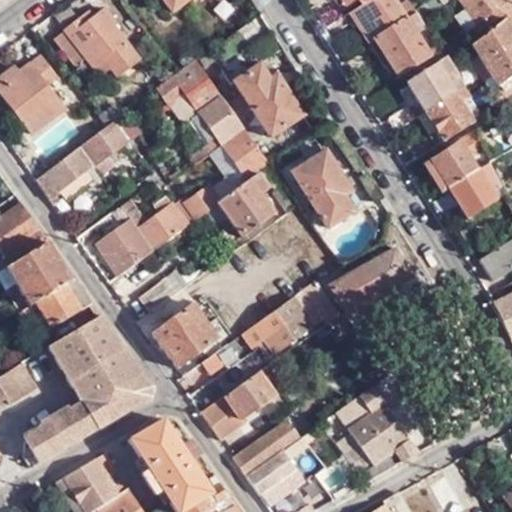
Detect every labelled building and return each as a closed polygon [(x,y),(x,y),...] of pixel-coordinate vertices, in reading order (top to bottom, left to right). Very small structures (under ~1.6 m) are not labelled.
[(188,0),(159,0),(169,14),(188,0)] [(326,0),(337,15),(357,0),(362,0),(365,2),(367,0),(326,0)] [(369,42),(373,39),(413,11),(407,2),(400,6),(395,0),(367,0),(365,2),(349,13),(369,42)] [(420,22),(440,7),(434,0),(429,0),(413,11),(420,22)] [(511,4),(511,1),(511,0),(454,0),(459,6),(448,13),(459,28),(470,21),(477,30),(504,11),(511,4)] [(388,81),(414,64),(437,48),(434,43),(426,49),(415,32),(423,26),(420,22),(413,11),(373,39),(393,71),(385,77),(388,81)] [(92,21),(87,15),(51,41),(73,70),(84,61),(89,68),(86,71),(93,82),(103,73),(111,83),(137,63),(112,31),(113,28),(103,13),(92,21)] [(511,30),(503,18),(468,43),(476,52),(467,58),(485,83),(493,77),(511,102),(511,100),(511,30)] [(461,86),(441,55),(437,48),(414,64),(416,69),(405,77),(407,80),(396,87),(404,100),(389,110),(392,114),(386,118),(394,131),(414,117),(461,86)] [(53,75),(38,56),(0,85),(0,99),(25,132),(59,106),(41,83),(53,75)] [(220,98),(194,64),(177,77),(158,91),(169,106),(184,96),(198,114),(220,98)] [(304,117),(277,77),(269,81),(258,67),(234,85),(271,139),(304,117)] [(414,159),(470,122),(457,102),(468,95),(461,86),(414,117),(425,133),(405,147),(414,159)] [(198,114),(184,96),(169,106),(183,125),(198,114)] [(222,146),(244,132),(220,98),(198,114),(216,138),(222,146)] [(113,107),(97,118),(105,130),(116,122),(121,118),(113,107)] [(82,147),(98,169),(106,181),(119,172),(114,166),(137,151),(116,122),(105,130),(82,147)] [(241,185),(247,180),(250,178),(252,176),(261,171),(268,165),(267,164),(244,132),(222,146),(206,157),(221,179),(212,186),(209,182),(183,201),(181,198),(176,202),(190,222),(199,215),(204,212),(217,203),(241,185)] [(483,153),(473,132),(421,163),(439,194),(447,190),(489,164),(487,159),(475,165),(471,160),(483,153)] [(216,138),(188,157),(194,166),(206,157),(222,146),(216,138)] [(82,147),(35,181),(51,204),(98,169),(82,147)] [(340,221),(354,211),(343,197),(351,192),(325,154),(292,175),(329,231),(342,223),(340,221)] [(500,187),(489,164),(447,190),(465,220),(495,202),(491,191),(500,187)] [(289,211),(297,205),(268,165),(261,171),(289,211)] [(252,176),(250,178),(247,180),(241,185),(217,203),(204,212),(220,233),(234,223),(243,235),(277,210),(252,176)] [(190,222),(176,202),(170,195),(156,204),(162,211),(146,223),(129,199),(122,204),(154,249),(190,222)] [(373,242),(384,244),(389,219),(378,199),(365,206),(378,225),(373,242)] [(46,243),(18,203),(0,217),(0,256),(6,266),(45,243),(46,243)] [(117,277),(154,249),(122,204),(112,212),(117,218),(120,217),(125,224),(95,247),(117,277)] [(511,269),(511,240),(478,260),(491,282),(511,269)] [(45,243),(6,266),(3,269),(29,305),(70,281),(45,243)] [(393,250),(357,270),(374,299),(409,278),(393,250)] [(29,305),(3,269),(0,270),(0,282),(20,311),(29,305)] [(374,299),(357,270),(328,288),(344,317),(374,299)] [(72,279),(70,281),(29,305),(20,311),(16,314),(24,328),(39,318),(49,330),(89,303),(72,279)] [(316,281),(254,325),(273,353),(321,318),(325,324),(331,320),(340,314),(316,281)] [(150,313),(157,308),(171,297),(159,282),(139,297),(150,313)] [(511,293),(490,304),(508,340),(511,338),(511,293)] [(207,358),(223,347),(190,303),(167,320),(157,308),(150,313),(140,320),(176,369),(202,351),(207,358)] [(342,337),(352,331),(340,314),(331,320),(342,337)] [(99,315),(97,315),(45,347),(90,409),(71,420),(66,412),(37,430),(43,438),(37,443),(34,451),(40,461),(149,398),(152,388),(99,315)] [(273,353),(254,325),(252,327),(238,336),(248,350),(257,343),(268,357),(273,353)] [(244,373),(248,379),(258,371),(264,367),(261,361),(244,373)] [(286,387),(269,363),(264,367),(258,371),(275,395),(286,387)] [(30,389),(15,366),(0,374),(0,451),(0,452),(0,451),(0,402),(3,405),(30,389)] [(248,379),(199,412),(219,440),(244,423),(241,419),(275,395),(258,371),(248,379)] [(386,378),(402,401),(404,399),(387,377),(386,378)] [(374,387),(390,409),(402,401),(386,378),(374,387)] [(370,390),(349,404),(337,413),(373,462),(393,448),(403,461),(420,451),(390,409),(374,387),(370,390)] [(160,422),(126,441),(140,458),(134,462),(158,493),(166,492),(171,498),(150,511),(149,511),(204,511),(214,507),(221,502),(229,498),(176,421),(160,422)] [(247,478),(271,461),(282,453),(295,444),(298,441),(300,440),(286,422),(232,458),(247,478)] [(271,461),(247,478),(259,495),(297,468),(289,456),(302,447),(298,441),(295,444),(282,453),(271,461)] [(54,484),(71,511),(95,511),(133,490),(103,455),(54,484)] [(95,511),(149,511),(150,511),(133,490),(95,511)] [(511,511),(511,492),(499,502),(508,511),(511,511)] [(410,511),(400,493),(383,502),(385,505),(371,511),(410,511)] [(227,511),(236,507),(229,498),(221,502),(227,511)] [(227,511),(221,502),(214,507),(217,511),(239,511),(236,507),(227,511)]
